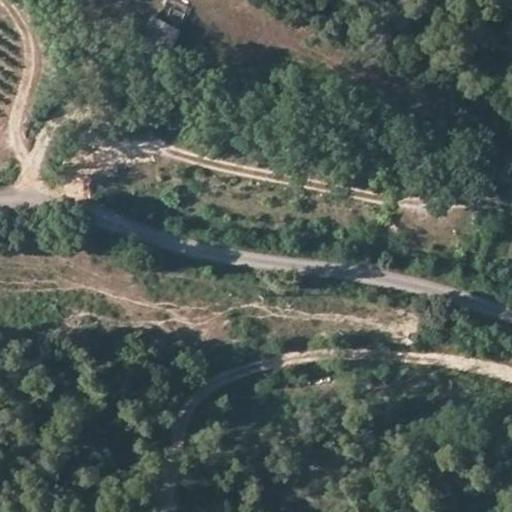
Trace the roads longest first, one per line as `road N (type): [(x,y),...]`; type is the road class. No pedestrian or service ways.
road 1 (track): [(20,200),(32,115),(136,147),(511,210)]
road 2 (unclassified): [(0,202),(69,207),(200,252),(419,282),(511,312)]
